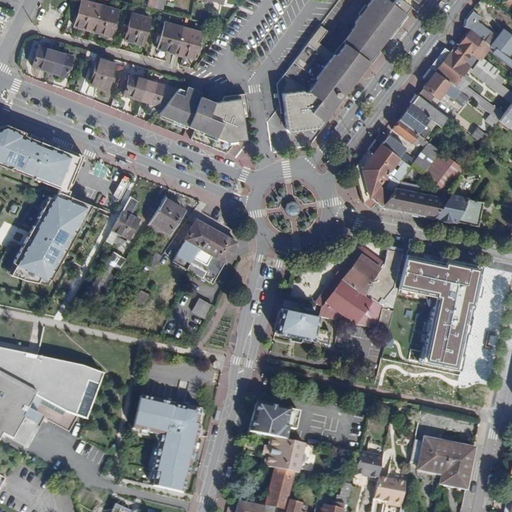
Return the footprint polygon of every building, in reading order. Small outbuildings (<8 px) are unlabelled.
[(80,0),(73,27),(92,32),(99,5),(82,0),(80,0)] [(158,0),(157,9),(162,10),(165,0),(158,0)] [(360,41),(376,53),(401,19),(394,14),(396,12),(403,17),(405,13),(393,4),(387,0),(375,0),(376,0),(385,7),(360,41)] [(405,13),(410,7),(400,0),(396,0),(393,4),(405,13)] [(511,0),(503,0),(502,2),(511,10),(511,0)] [(92,32),(109,37),(117,10),(99,5),(92,32)] [(490,31),(477,22),(480,17),(471,11),(464,19),(471,24),(487,36),(490,31)] [(125,41),(142,45),(149,18),(132,14),(125,41)] [(470,30),(483,41),(487,36),(471,24),(464,19),(461,24),(470,30)] [(157,49),(175,54),(182,27),(164,22),(157,49)] [(344,93),(345,93),(370,61),(347,45),(338,57),(334,54),(330,59),(315,48),(319,43),(328,30),(322,25),(277,85),(281,113),(284,112),(287,129),(291,132),(310,129),(315,133),(339,102),(338,99),(340,98),(344,93)] [(201,46),(197,45),(200,32),(182,27),(175,54),(193,59),(194,54),(199,55),(201,46)] [(509,54),(511,50),(511,36),(502,29),(497,36),(490,31),(487,36),(509,54)] [(499,72),(481,58),(485,54),(490,47),(483,41),(470,30),(455,49),(501,84),(504,80),(497,74),(499,72)] [(370,61),(376,53),(360,41),(350,33),(344,42),(347,45),(370,61)] [(511,67),(511,55),(509,54),(487,36),(483,41),(490,47),(494,49),(492,52),(511,67)] [(334,54),(338,57),(347,45),(344,42),(334,54)] [(330,59),(334,54),(319,43),(315,48),(330,59)] [(32,67),(48,72),(55,50),(39,45),(32,67)] [(503,114),(494,107),(465,85),(468,81),(463,78),(468,71),(502,97),(511,104),(511,101),(511,92),(501,84),(455,49),(453,48),(449,52),(444,49),(429,68),(469,98),(490,114),(498,120),(503,114)] [(48,72),(65,77),(72,55),(55,50),(48,72)] [(89,85),(107,91),(115,64),(98,59),(89,85)] [(462,106),(469,98),(429,68),(422,78),(426,81),(422,88),(423,89),(419,94),(429,102),(433,97),(438,101),(444,93),(462,106)] [(123,95),(140,101),(146,79),(130,74),(127,83),(125,89),(123,95)] [(140,101),(156,106),(163,85),(146,79),(140,101)] [(222,96),(219,105),(179,88),(159,114),(187,126),(191,117),(194,118),(190,127),(194,129),(189,139),(224,153),(234,140),(244,138),(241,115),(248,114),(244,93),(222,96)] [(428,118),(440,127),(447,118),(417,96),(410,104),(428,118)] [(494,107),(503,114),(511,104),(502,97),(494,107)] [(511,129),(511,127),(511,101),(511,104),(503,114),(498,120),(511,129)] [(430,130),(424,125),(428,118),(410,104),(398,120),(424,139),(430,130)] [(484,121),(493,127),(498,120),(490,114),(484,121)] [(414,159),(404,152),(406,149),(381,130),(374,140),(399,158),(404,162),(411,167),(440,189),(444,192),(462,168),(454,162),(424,139),(398,120),(392,129),(416,146),(418,144),(423,147),(414,159)] [(67,183),(71,184),(82,156),(57,146),(55,149),(49,147),(51,143),(30,135),(28,138),(22,136),(23,132),(9,126),(7,130),(5,129),(4,129),(2,130),(0,126),(0,165),(24,175),(25,172),(43,179),(42,182),(58,189),(64,191),(67,183)] [(481,142),(486,136),(477,129),(472,135),(481,142)] [(375,203),(381,207),(396,187),(411,167),(404,162),(384,189),(378,185),(399,158),(374,140),(354,166),(363,203),(369,208),(375,203)] [(462,168),(467,162),(459,155),(454,162),(462,168)] [(24,175),(42,182),(43,179),(25,172),(24,175)] [(440,189),(435,195),(418,192),(419,185),(402,181),(397,188),(396,187),(381,207),(426,216),(444,192),(440,189)] [(58,189),(57,192),(66,196),(71,184),(67,183),(64,191),(58,189)] [(15,265),(10,275),(22,280),(37,283),(39,278),(45,281),(46,278),(50,280),(78,229),(75,227),(83,212),(86,214),(91,205),(66,196),(57,192),(55,195),(53,195),(51,199),(48,197),(36,218),(40,220),(30,238),(26,236),(12,263),(15,265)] [(426,216),(478,227),(484,202),(447,194),(444,192),(426,216)] [(117,233),(129,240),(140,220),(130,215),(137,201),(129,196),(105,242),(111,245),(117,233)] [(149,222),(168,234),(183,210),(164,198),(149,222)] [(290,216),(292,216),(295,216),(297,215),(299,213),(300,211),(300,208),(300,206),(299,204),(297,202),(295,202),(292,201),(290,202),(288,203),(286,205),(286,207),(286,210),(286,212),(288,214),(290,216)] [(75,227),(78,229),(86,214),(83,212),(75,227)] [(36,218),(26,236),(30,238),(40,220),(36,218)] [(186,269),(187,269),(194,256),(209,228),(195,220),(173,262),(186,269)] [(188,270),(212,284),(235,242),(209,228),(194,256),(188,270)] [(354,251),(330,284),(337,285),(351,294),(345,322),(376,329),(382,308),(377,304),(381,298),(383,299),(394,286),(402,252),(399,251),(399,249),(397,249),(397,251),(393,250),(393,248),(391,248),(389,249),(388,249),(385,261),(383,264),(362,248),(354,251)] [(84,298),(96,305),(125,259),(113,252),(84,298)] [(145,267),(151,271),(162,256),(155,252),(145,267)] [(444,267),(404,258),(397,289),(435,298),(421,361),(455,369),(478,269),(445,262),(444,267)] [(6,273),(10,275),(15,265),(12,263),(6,273)] [(318,316),(345,322),(351,294),(337,285),(330,284),(315,305),(320,310),(318,316)] [(134,301),(142,306),(148,294),(140,290),(134,301)] [(194,313),(205,319),(212,306),(201,300),(194,313)] [(329,331),(327,331),(324,327),(316,325),(318,316),(280,308),(274,332),(291,336),(292,331),(298,332),(297,337),(326,343),(329,331)] [(0,438),(1,436),(24,448),(40,417),(31,412),(36,404),(62,418),(64,413),(76,420),(85,422),(104,375),(83,367),(47,358),(0,348),(0,438)] [(155,472),(152,486),(181,493),(185,479),(186,479),(198,425),(196,425),(199,410),(184,407),(184,408),(172,405),(172,404),(139,396),(132,429),(159,435),(151,471),(155,472)] [(288,429),(295,430),(295,427),(278,423),(278,422),(296,425),(299,412),(255,403),(250,425),(254,426),(253,433),(268,436),(271,437),(285,440),(288,429)] [(261,465),(264,466),(271,437),(268,436),(265,448),(264,448),(262,455),(264,455),(261,465)] [(302,463),(304,457),(301,452),(299,452),(301,444),(285,440),(271,437),(264,466),(274,468),(294,472),(296,464),(299,464),(302,463)] [(439,485),(466,490),(474,448),(423,438),(422,440),(420,451),(415,450),(417,439),(415,439),(410,462),(418,463),(416,470),(440,475),(439,485)] [(378,480),(378,477),(383,456),(359,451),(354,475),(378,480)] [(285,510),(287,501),(294,472),(274,468),(264,506),(238,501),(235,511),(274,511),(276,508),(285,510)] [(406,482),(378,477),(378,480),(376,487),(374,498),(387,501),(402,504),(406,482)] [(337,495),(349,498),(352,484),(340,482),(337,495)] [(341,511),(344,505),(347,506),(349,498),(337,495),(335,503),(336,503),(335,508),(324,506),(324,509),(322,508),(320,511),(341,511)] [(303,511),(300,511),(301,504),(287,501),(285,510),(284,511),(303,511)] [(372,502),(370,511),(378,511),(380,503),(372,502)]
